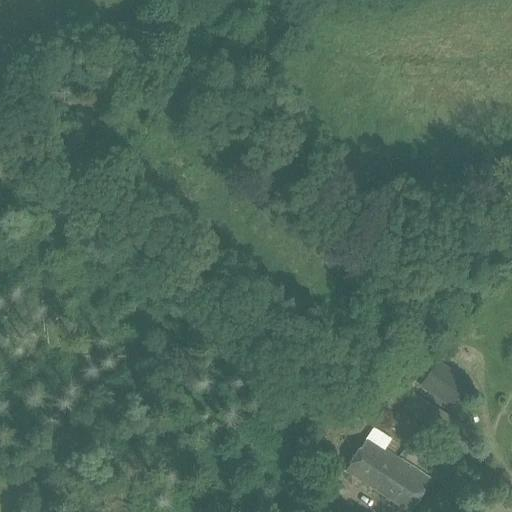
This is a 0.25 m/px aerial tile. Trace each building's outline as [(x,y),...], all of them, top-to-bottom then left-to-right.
[(449,408),(466,381),(436,361),(419,387),(449,408)] [(412,392),(406,401),(401,409),(423,423),(434,406),(412,392)] [(479,434),(434,406),(423,423),(456,444),(454,447),(466,454),(479,434)] [(373,427),(344,470),(377,492),(399,459),(384,450),(391,439),(373,427)] [(399,459),(377,492),(408,511),(430,480),(399,459)]
